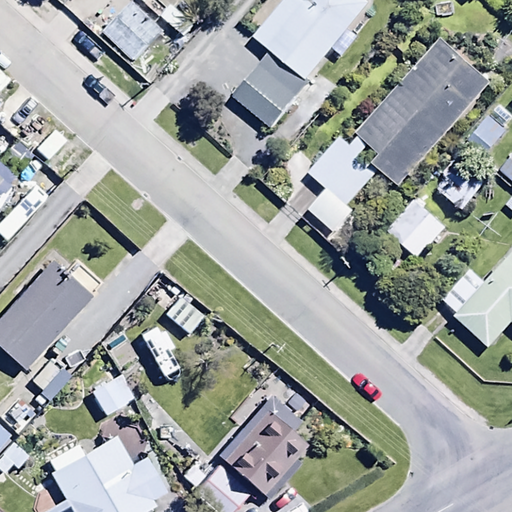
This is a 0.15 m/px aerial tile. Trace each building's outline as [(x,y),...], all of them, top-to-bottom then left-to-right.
[(287,0),(254,41),(306,84),(337,46),(347,54),(357,41),(347,33),(368,7),(359,0),(287,0)] [(476,5),(469,0),(447,0),(443,5),(463,21),(476,5)] [(132,4),(103,38),(132,63),(145,49),(155,58),(167,45),(157,36),(162,30),(132,4)] [(398,189),(488,88),(489,86),(440,42),(357,136),(350,129),(307,177),(345,212),(380,173),(398,189)] [(305,88),(269,60),(235,105),(272,132),(305,88)] [(485,152),(510,130),(497,116),(473,139),(485,152)] [(511,155),(496,173),(511,186),(511,197),(503,208),(511,216),(511,155)] [(461,213),(486,184),(455,157),(430,186),(461,213)] [(417,263),(445,232),(413,202),(385,233),(417,263)] [(511,256),(453,320),(487,352),(511,326),(511,256)] [(90,300),(50,265),(0,321),(0,354),(23,375),(90,300)] [(132,403),(119,380),(88,398),(101,421),(132,403)] [(297,425),(270,401),(217,461),(267,505),(299,469),(293,463),(306,448),(289,433),(297,425)] [(46,511),(148,511),(152,510),(148,504),(163,496),(144,462),(130,470),(113,439),(76,459),(69,448),(44,462),(51,476),(47,478),(62,504),(46,511)] [(232,511),(246,497),(217,471),(192,498),(207,511),(232,511)]
